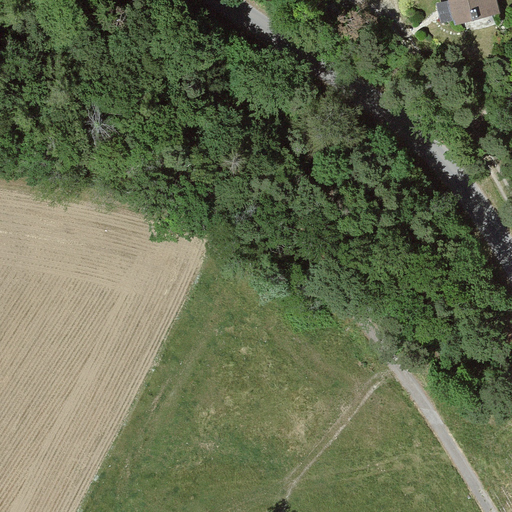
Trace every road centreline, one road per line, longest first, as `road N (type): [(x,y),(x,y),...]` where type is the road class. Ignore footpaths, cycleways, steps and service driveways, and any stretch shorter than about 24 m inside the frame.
road 1 (track): [(0,126),(26,126),(276,211),(397,364),(487,511)]
road 2 (unclassified): [(511,257),(453,171),(333,66),(220,0)]
